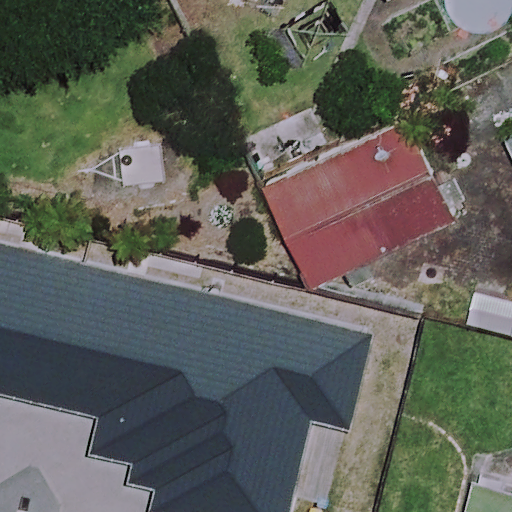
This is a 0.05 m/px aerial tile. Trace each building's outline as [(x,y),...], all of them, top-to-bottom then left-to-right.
[(511,84),(478,104),(511,163),(511,84)] [(449,217),(405,123),(302,171),(345,265),(449,217)] [(163,300),(104,286),(51,511),(154,511),(177,417),(138,408),(163,300)] [(0,444),(20,362),(0,357),(0,444)] [(511,511),(511,472),(469,464),(459,511),(511,511)]
